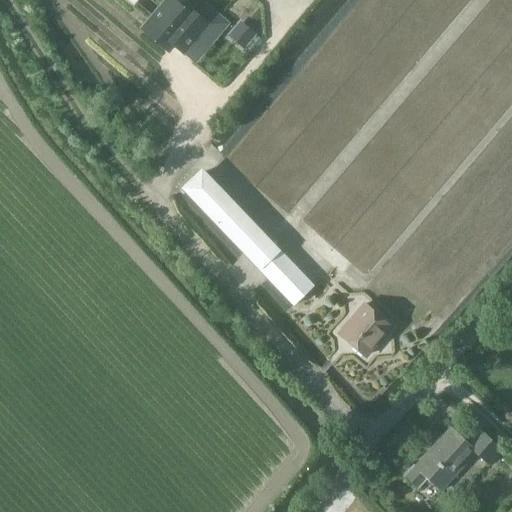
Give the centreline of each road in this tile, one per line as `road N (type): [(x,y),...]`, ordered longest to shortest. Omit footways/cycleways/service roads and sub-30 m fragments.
road 1 (unclassified): [(367,438),(163,209),(163,187)]
road 2 (track): [(281,232),(480,0)]
road 3 (track): [(511,112),(370,276),(360,281),(344,268),(318,266)]
road 4 (track): [(8,0),(76,114),(158,197)]
road 5 (unclassified): [(367,438),(511,283)]
road 6 (track): [(511,254),(434,341),(360,281)]
